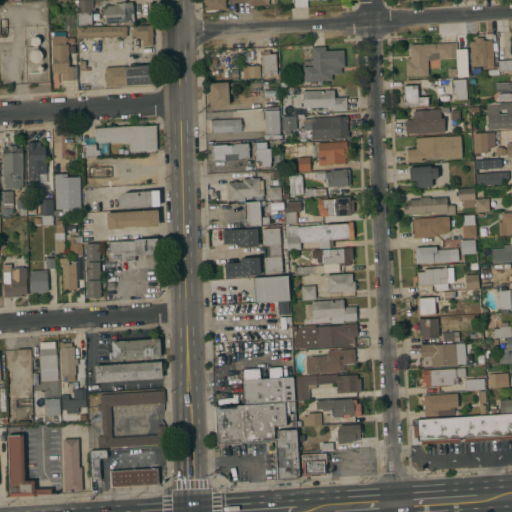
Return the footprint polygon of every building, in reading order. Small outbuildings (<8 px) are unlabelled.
[(77,0),(92,0),(92,9),(91,9),(92,25),(78,26),(77,0)] [(205,12),(205,10),(205,1),(201,2),(201,0),(225,0),(226,9),(218,9),(218,10),(215,10),(215,11),(211,11),(205,12)] [(119,22),(104,23),(103,6),(114,5),(114,3),(132,2),(132,5),(134,5),(134,10),(133,10),(134,20),(119,22)] [(152,25),(152,32),(154,32),(154,36),(152,36),(153,45),(142,46),(142,39),(141,39),(141,37),(135,37),(135,36),(132,36),(132,26),(152,25)] [(127,26),(127,30),(127,33),(126,33),(126,36),(124,36),(124,38),(120,38),(120,36),(112,36),(112,38),(109,38),(109,36),(104,36),(104,38),(101,38),(101,37),(93,37),(93,38),(89,38),(89,37),(82,37),(82,39),(79,39),(79,37),(78,37),(78,28),(127,26)] [(65,35),(65,37),(68,37),(68,41),(66,41),(66,44),(68,44),(69,55),(68,55),(69,66),(77,66),(77,79),(62,80),(62,73),(58,73),(58,72),(52,72),(52,36),(65,35)] [(32,37),(34,36),(35,36),(37,36),(38,37),(39,39),(40,40),(40,42),(39,44),(37,45),(35,46),(33,45),(31,44),(30,43),(30,42),(30,39),(32,37)] [(470,41),(475,40),(474,37),(483,37),(483,40),(492,40),(494,68),(486,68),(485,65),(471,66),(470,41)] [(466,42),(467,57),(438,58),(435,59),(427,60),(428,75),(406,76),(405,61),(406,61),(406,58),(410,57),(409,44),(436,43),(439,43),(457,43),(466,42)] [(325,46),(325,50),(344,49),(344,67),(341,67),(342,73),(331,74),(332,80),(304,82),(303,66),(312,65),(311,47),(325,46)] [(40,61),(37,62),(35,62),(33,62),(31,60),(29,58),(29,57),(28,55),(29,52),(30,50),(32,49),(35,48),(37,48),(39,49),(40,50),(42,52),(42,55),(42,57),(41,59),(40,60),(40,61)] [(277,73),(263,74),(261,54),(265,54),(265,51),(269,50),(270,54),(275,53),(277,73)] [(498,60),(511,59),(511,70),(499,71),(498,60)] [(105,67),(151,64),(152,83),(106,86),(105,67)] [(259,77),(249,77),(248,66),(258,65),(259,77)] [(459,67),(466,67),(467,74),(459,75),(459,67)] [(232,79),(231,69),(238,69),(239,79),(232,79)] [(467,99),(456,100),(455,93),(452,94),(451,80),(465,79),(467,99)] [(229,104),(212,105),(213,106),(209,106),(209,93),(210,93),(209,83),(227,82),(229,104)] [(511,91),(495,91),(495,83),(511,82),(511,91)] [(403,106),(403,101),(405,101),(404,85),(417,85),(418,97),(428,96),(428,104),(403,106)] [(334,90),(334,98),(336,98),(336,97),(346,97),(347,110),(333,111),(333,107),(303,108),(302,90),(334,90)] [(486,104),(511,102),(511,127),(487,129),(486,104)] [(406,134),(405,120),(412,119),(411,116),(413,116),(413,111),(429,110),(429,109),(440,109),(440,118),(444,118),(444,132),(406,134)] [(280,135),(282,134),(282,138),(265,139),(264,134),(259,134),(258,120),(264,120),(264,119),(263,119),(262,111),(278,110),(280,135)] [(459,110),(460,119),(451,119),(451,110),(459,110)] [(348,116),(348,122),(347,122),(347,132),(348,132),(348,138),(311,139),(310,118),(348,116)] [(296,129),(283,130),(282,117),(296,117),(296,129)] [(240,118),(241,131),(211,132),(210,132),(209,120),(211,120),(233,119),(240,118)] [(94,128),(142,125),(142,126),(155,125),(157,150),(129,152),(128,143),(123,144),(123,141),(98,143),(98,141),(95,141),(94,128)] [(72,138),(62,138),(61,131),(51,132),(52,159),(73,158),(72,138)] [(487,152),(479,153),(479,156),(474,156),(474,153),(473,133),(499,132),(500,146),(490,147),(487,150),(487,152)] [(446,135),(446,136),(460,135),(462,158),(445,159),(445,156),(422,158),(422,161),(408,162),(407,149),(416,148),(416,137),(446,135)] [(346,141),(347,149),(344,149),(344,155),(345,155),(345,163),(323,164),(323,165),(318,165),(318,157),(318,143),(346,141)] [(27,163),(28,163),(27,142),(40,142),(40,145),(45,145),(45,163),(46,163),(46,173),(39,174),(39,182),(28,183),(27,163)] [(255,156),(256,156),(255,142),(266,142),(266,148),(270,148),(271,162),(270,162),(270,166),(259,166),(259,164),(255,160),(255,156)] [(506,143),(511,142),(511,155),(507,156),(507,155),(496,156),(495,147),(500,147),(501,147),(501,146),(504,147),(504,148),(506,149),(506,143)] [(226,144),(226,145),(234,145),(234,144),(248,143),(248,147),(249,147),(249,150),(248,150),(249,157),(242,158),(238,159),(238,160),(224,161),(224,160),(220,160),(220,159),(213,160),(213,152),(212,152),(212,149),(213,149),(213,145),(226,144)] [(83,145),(96,144),(96,150),(100,149),(100,154),(96,155),(96,157),(84,157),(83,145)] [(4,188),(4,174),(3,174),(2,148),(8,148),(7,145),(16,145),(16,148),(22,148),(23,172),(21,172),(22,188),(4,188)] [(309,157),(310,170),(298,170),(297,157),(309,157)] [(501,159),(501,167),(475,169),(474,161),(501,159)] [(430,165),(430,167),(437,167),(437,178),(431,178),(432,187),(418,187),(418,185),(415,185),(415,180),(409,180),(408,167),(430,165)] [(350,185),(338,186),(338,188),(333,188),(333,187),(327,187),(327,179),(325,179),(324,172),(331,171),(330,170),(349,169),(350,185)] [(507,171),(508,179),(501,179),(501,183),(476,185),(475,173),(507,171)] [(303,193),(290,194),(289,176),(301,175),(303,193)] [(227,182),(233,182),(233,181),(236,180),(236,182),(242,181),(242,179),(250,178),(250,177),(253,177),(253,178),(259,177),(260,189),(263,189),(264,195),(245,196),(245,199),(233,200),(233,201),(230,201),(230,200),(228,200),(227,182)] [(79,178),(79,208),(61,208),(60,196),(55,196),(55,186),(61,186),(61,185),(61,178),(79,178)] [(280,186),(281,199),(269,200),(268,187),(280,186)] [(457,200),(457,190),(474,189),(475,206),(463,207),(459,200),(457,200)] [(15,190),(15,196),(14,196),(14,202),(13,202),(13,209),(8,209),(8,215),(1,215),(1,191),(15,190)] [(158,190),(159,205),(118,208),(117,197),(125,192),(158,190)] [(419,199),(419,197),(429,196),(429,198),(446,197),(447,204),(452,204),(452,205),(455,205),(455,214),(446,215),(446,213),(436,214),(436,211),(430,212),(430,213),(418,214),(418,212),(404,213),(403,205),(408,205),(407,199),(419,199)] [(322,198),(322,199),(346,198),(346,197),(350,197),(350,206),(348,206),(348,211),(342,212),(336,213),(336,214),(327,215),(327,216),(322,216),(322,209),(318,209),(317,199),(322,198)] [(39,199),(52,198),(53,213),(40,214),(39,199)] [(488,198),(489,211),(477,212),(476,198),(488,198)] [(298,225),(287,225),(285,201),(300,200),(301,212),(297,212),(298,225)] [(244,203),(265,202),(265,205),(259,206),(260,217),(268,216),(269,224),(261,224),(261,226),(245,227),(244,203)] [(157,209),(158,226),(142,227),(141,226),(123,227),(123,228),(107,229),(106,212),(157,209)] [(511,212),(511,233),(499,235),(498,222),(501,221),(501,213),(511,212)] [(463,237),(462,224),(463,224),(462,215),(474,214),(474,223),(475,223),(476,237),(463,237)] [(42,225),(41,216),(52,215),(53,224),(42,225)] [(448,216),(449,225),(448,225),(449,232),(446,232),(446,233),(437,234),(437,236),(425,236),(425,237),(414,238),(413,218),(448,216)] [(61,220),(61,225),(64,225),(65,253),(55,253),(54,233),(55,233),(55,226),(56,226),(56,220),(61,220)] [(298,225),(298,226),(348,223),(348,222),(352,222),(353,238),(332,240),(333,247),(319,248),(319,240),(300,242),(300,249),(288,250),(287,226),(298,225)] [(282,273),(265,274),(262,228),(279,227),(282,273)] [(258,246),(239,247),(239,243),(223,244),(222,231),(257,228),(258,246)] [(68,256),(67,240),(73,239),(72,236),(81,236),(82,255),(68,256)] [(158,254),(134,255),(135,261),(121,261),(121,252),(109,252),(109,241),(157,238),(158,254)] [(475,239),(475,253),(460,254),(460,240),(475,239)] [(85,243),(99,243),(99,253),(100,253),(100,255),(99,255),(99,260),(86,260),(85,243)] [(511,261),(492,262),(491,249),(504,248),(504,246),(511,245),(511,261)] [(458,248),(458,261),(416,263),(415,247),(436,246),(436,249),(449,249),(458,248)] [(323,264),(322,261),(317,262),(317,257),(319,256),(319,254),(321,254),(321,249),(352,247),(352,259),(350,259),(350,265),(339,266),(338,263),(323,264)] [(62,265),(60,265),(60,258),(68,257),(69,264),(71,264),(71,261),(76,260),(77,289),(71,289),(72,292),(66,292),(66,290),(63,290),(62,265)] [(260,275),(225,277),(224,263),(240,262),(240,258),(259,257),(260,275)] [(55,268),(53,268),(54,269),(47,269),(47,268),(46,268),(46,258),(54,258),(55,268)] [(85,262),(99,262),(100,271),(101,271),(101,274),(100,274),(100,279),(86,279),(85,262)] [(296,267),(313,266),(314,273),(297,274),(296,267)] [(27,293),(21,294),(21,296),(3,297),(2,271),(10,271),(10,268),(26,267),(27,293)] [(418,285),(417,272),(424,271),(424,269),(453,267),(454,282),(448,282),(448,289),(436,290),(435,284),(418,285)] [(47,270),(48,291),(42,291),(42,293),(37,293),(37,292),(31,292),(30,271),(47,270)] [(352,273),(352,281),(355,281),(355,290),(327,292),(326,274),(352,273)] [(479,288),(465,289),(464,275),(478,274),(479,288)] [(287,275),(289,300),(288,300),(289,314),(278,314),(277,301),(255,302),(253,278),(287,275)] [(86,280),(100,280),(100,289),(101,289),(101,292),(100,292),(100,297),(87,297),(86,280)] [(315,299),(302,300),(301,286),(315,285),(315,299)] [(454,289),(465,288),(466,298),(455,299),(455,297),(444,297),(444,292),(454,291),(454,289)] [(511,288),(511,309),(510,310),(509,309),(499,309),(498,290),(507,290),(509,289),(511,288)] [(419,315),(419,314),(417,314),(416,309),(419,309),(418,304),(416,304),(416,300),(418,300),(418,298),(437,297),(437,301),(434,301),(435,314),(419,315)] [(305,304),(311,303),(311,301),(343,299),(343,307),(355,306),(356,320),(343,320),(343,322),(331,323),(331,317),(312,318),(312,317),(306,318),(305,304)] [(419,338),(419,332),(416,332),(416,325),(419,324),(419,319),(437,318),(438,337),(419,338)] [(303,327),(303,326),(315,325),(315,326),(342,325),(342,324),(357,323),(357,336),(354,336),(355,343),(348,344),(348,345),(294,348),(294,335),(296,331),(292,331),(292,327),(296,326),(296,330),(298,327),(303,327)] [(511,336),(492,338),(491,330),(494,330),(494,328),(499,328),(499,326),(500,324),(509,323),(511,327),(511,336)] [(458,331),(459,340),(443,341),(442,332),(458,331)] [(511,349),(508,350),(508,354),(511,353),(511,362),(499,363),(499,356),(499,349),(506,348),(505,338),(511,337),(511,349)] [(159,338),(161,355),(109,360),(108,352),(113,352),(112,342),(159,338)] [(41,380),(39,349),(40,349),(39,342),(55,341),(55,347),(56,347),(58,379),(41,380)] [(60,347),(61,347),(61,343),(71,342),(71,346),(74,346),(74,358),(77,358),(78,364),(75,364),(75,374),(74,374),(74,381),(63,381),(62,375),(61,375),(60,347)] [(465,363),(431,365),(430,356),(420,357),(419,344),(434,343),(434,344),(464,342),(465,363)] [(306,373),(305,356),(315,355),(315,351),(321,350),(321,355),(327,355),(327,350),(354,348),(355,362),(343,363),(343,371),(306,373)] [(160,361),(162,378),(95,382),(94,365),(160,361)] [(269,379),(268,367),(281,367),(281,378),(269,379)] [(465,376),(457,377),(458,382),(453,383),(453,384),(425,386),(425,381),(422,382),(421,370),(425,369),(425,370),(464,367),(465,376)] [(242,380),(242,369),(259,368),(259,379),(242,380)] [(508,386),(489,387),(488,374),(507,372),(508,386)] [(337,393),(336,382),(316,384),(316,387),(308,388),(309,400),(296,400),(295,377),(337,374),(337,376),(357,374),(357,378),(360,378),(361,391),(337,393)] [(281,378),(293,377),(294,402),(244,406),(242,380),(259,379),(269,379),(281,378)] [(484,378),(484,389),(464,390),(464,379),(484,378)] [(78,413),(66,413),(66,409),(62,410),(62,394),(69,394),(69,399),(74,399),(73,390),(77,389),(85,388),(86,407),(82,407),(82,408),(78,408),(78,413)] [(163,404),(159,404),(159,402),(110,406),(111,427),(111,437),(157,434),(156,426),(165,425),(166,443),(98,448),(97,436),(103,436),(101,411),(96,411),(96,405),(101,405),(100,395),(164,390),(164,402),(163,403),(163,404)] [(486,403),(483,403),(483,405),(485,405),(486,413),(480,414),(479,403),(478,403),(478,391),(485,391),(486,403)] [(457,393),(458,407),(450,407),(450,409),(438,410),(438,415),(424,416),(423,404),(421,405),(421,400),(423,400),(423,395),(457,393)] [(43,399),(50,399),(50,398),(59,398),(60,414),(51,415),(51,414),(43,414),(43,399)] [(511,399),(511,398),(511,412),(499,413),(499,400),(511,399)] [(360,415),(349,416),(349,418),(342,418),(342,417),(332,417),(332,411),(333,411),(333,408),(330,408),(330,410),(322,411),(322,409),(316,409),(316,401),(352,399),(356,399),(356,403),(360,403),(360,415)] [(216,444),(214,408),(244,406),(294,402),(295,410),(289,411),(289,415),(285,415),(286,425),(273,426),(274,438),(277,438),(276,430),(296,429),(298,475),(296,476),(296,479),(277,480),(275,441),(217,444),(216,444)] [(321,424),(303,426),(302,416),(307,415),(307,413),(320,412),(321,424)] [(511,414),(511,438),(464,441),(464,438),(459,439),(459,441),(421,444),(421,441),(417,441),(416,437),(413,437),(413,426),(416,425),(415,421),(511,414)] [(346,441),(346,442),(337,443),(336,430),(339,430),(338,425),(359,424),(359,425),(360,424),(361,433),(359,433),(359,438),(355,438),(355,440),(346,441)] [(36,494),(34,494),(34,495),(9,496),(7,435),(23,434),(24,480),(34,480),(34,488),(36,488),(36,494)] [(63,439),(78,438),(79,467),(81,467),(82,490),(64,491),(63,439)] [(301,455),(325,453),(326,474),(302,476),(301,455)] [(90,458),(99,458),(100,480),(91,480),(90,458)] [(157,468),(158,484),(111,487),(110,471),(157,468)]
